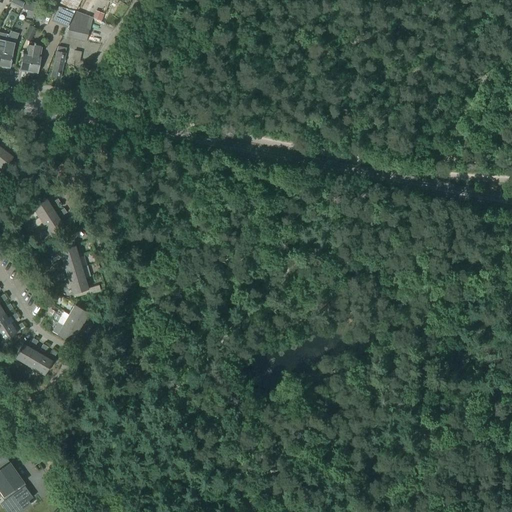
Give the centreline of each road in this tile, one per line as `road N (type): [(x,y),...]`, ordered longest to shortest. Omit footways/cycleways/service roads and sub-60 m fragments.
road 1 (secondary): [(511,204),(72,117)]
road 2 (residential): [(18,413),(62,374),(71,355),(35,330),(0,276)]
road 3 (residential): [(139,0),(80,90),(72,117)]
